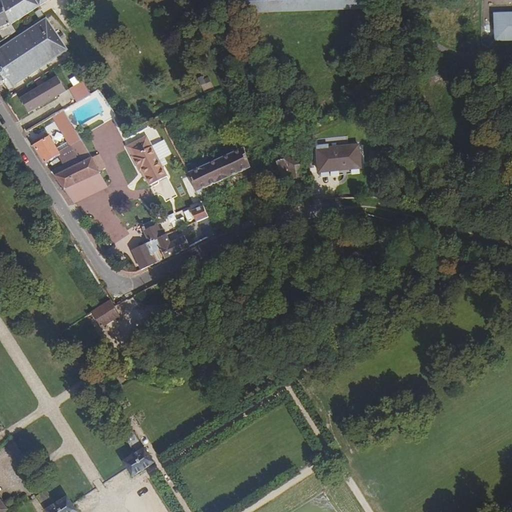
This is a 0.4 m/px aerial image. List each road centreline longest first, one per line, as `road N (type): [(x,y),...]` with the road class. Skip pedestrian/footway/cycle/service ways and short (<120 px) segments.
road 1 (residential): [(0,115),(114,289),(218,242),(364,207)]
road 2 (unknown): [(130,281),(132,299),(104,356),(47,404)]
